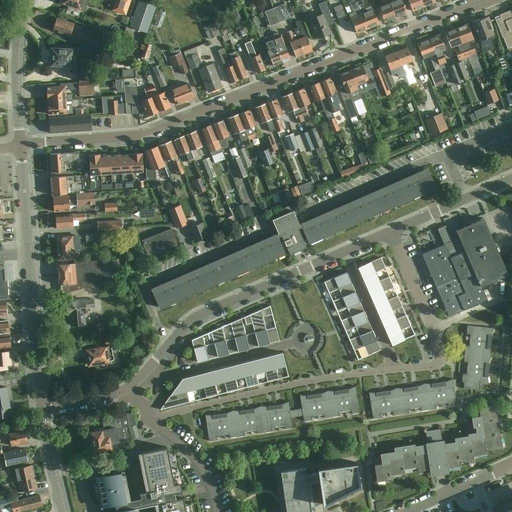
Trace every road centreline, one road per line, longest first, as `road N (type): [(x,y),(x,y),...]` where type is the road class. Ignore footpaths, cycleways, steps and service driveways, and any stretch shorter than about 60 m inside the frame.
road 1 (residential): [(21,147),(140,135),(480,0)]
road 2 (residential): [(122,393),(191,317),(344,252)]
road 3 (tertiary): [(42,406),(21,147)]
road 4 (residential): [(148,418),(395,371)]
road 5 (residential): [(395,371),(430,366),(439,350),(438,329),(393,231)]
road 6 (tertiary): [(21,147),(16,55),(27,0)]
road 7 (residential): [(344,252),(395,371)]
road 8 (residential): [(393,231),(511,179)]
road 9 (residential): [(217,511),(202,469),(148,418)]
